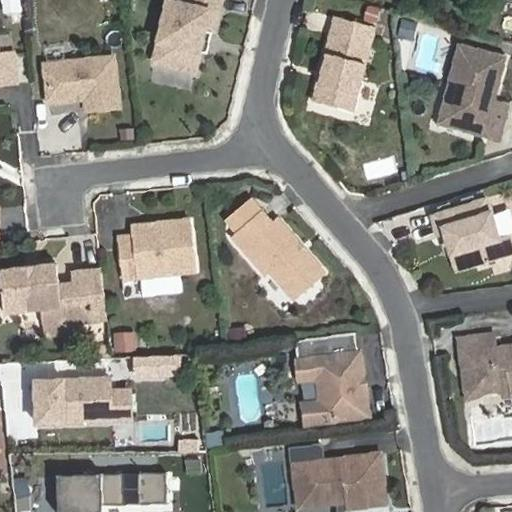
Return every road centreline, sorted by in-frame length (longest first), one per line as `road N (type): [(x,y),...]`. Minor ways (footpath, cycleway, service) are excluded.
road 1 (residential): [(437,479),(409,338),(388,280),(270,146)]
road 2 (residential): [(62,180),(270,146)]
road 3 (residential): [(270,146),(258,98),(284,0)]
